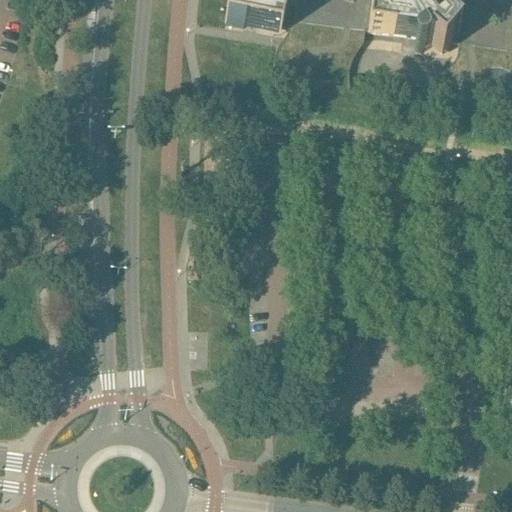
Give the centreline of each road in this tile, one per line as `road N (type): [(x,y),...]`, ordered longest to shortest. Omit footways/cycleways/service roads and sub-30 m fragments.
road 1 (tertiary): [(144,440),(131,275),(145,0)]
road 2 (tertiary): [(107,0),(97,97),(103,439)]
